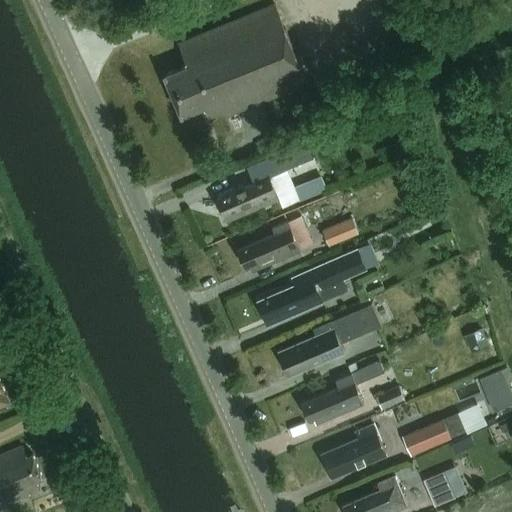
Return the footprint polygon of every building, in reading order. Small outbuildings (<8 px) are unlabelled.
[(187,66),(165,75),(182,116),(204,107),(209,119),(224,112),(226,117),(307,83),(275,6),(179,45),(187,66)] [(277,153),(247,166),(251,176),(254,183),(217,199),(224,217),(226,222),(231,219),(280,199),(270,176),(284,170),(277,153)] [(350,217),(321,230),(327,245),(356,233),(350,217)] [(252,271),(300,250),(288,221),(272,228),(275,234),(238,250),(245,268),(250,266),(252,271)] [(296,285),(259,301),(266,319),(271,317),(274,322),(321,301),(317,291),(365,270),(357,252),(294,279),(296,285)] [(381,327),(372,306),(331,323),(331,322),(314,330),(316,336),(279,352),(289,376),(344,353),(340,344),(381,327)] [(486,375),(501,414),(511,410),(511,373),(509,367),(486,375)] [(369,378),(365,369),(352,374),(356,384),(369,378)] [(352,374),(336,381),(339,388),(301,404),(309,421),(314,419),(316,424),(364,403),(352,374)] [(0,405),(11,402),(0,375),(0,405)] [(405,399),(399,385),(376,395),(382,409),(405,399)] [(465,430),(457,412),(401,436),(408,454),(465,430)] [(507,437),(511,434),(511,420),(502,425),(507,437)] [(332,478),(386,455),(373,425),(356,432),(359,438),(322,454),(332,478)] [(25,445),(0,455),(0,508),(31,496),(29,493),(42,488),(39,481),(44,479),(34,454),(29,456),(25,445)] [(455,497),(444,471),(424,480),(435,506),(455,497)] [(345,511),(392,511),(407,506),(394,476),(377,483),(380,489),(343,505),(345,511)]
